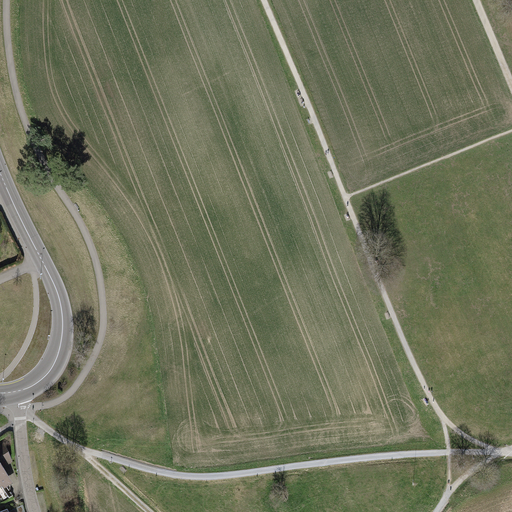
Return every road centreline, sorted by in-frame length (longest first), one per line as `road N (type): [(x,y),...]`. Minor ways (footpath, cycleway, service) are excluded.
road 1 (track): [(7,0),(26,126),(92,247),(104,327),(67,395),(19,409)]
road 2 (track): [(264,0),(441,416)]
road 3 (track): [(81,449),(157,471),(221,476),(449,452)]
road 4 (secondary): [(0,170),(62,308),(52,368),(16,393)]
road 5 (residential): [(35,511),(16,393)]
